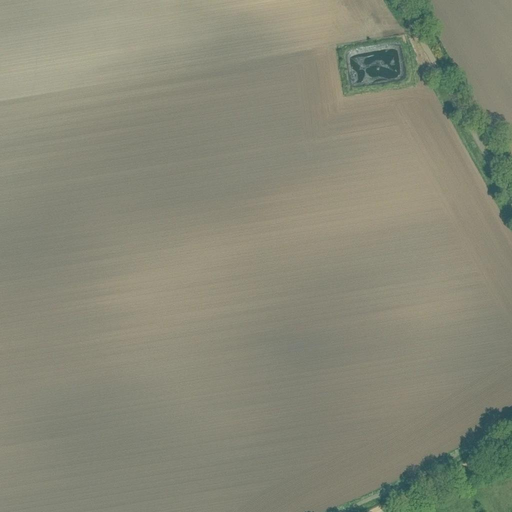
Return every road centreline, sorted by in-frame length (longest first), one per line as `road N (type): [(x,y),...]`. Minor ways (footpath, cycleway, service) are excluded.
road 1 (unclassified): [(511,200),(397,0)]
road 2 (track): [(381,511),(511,438)]
